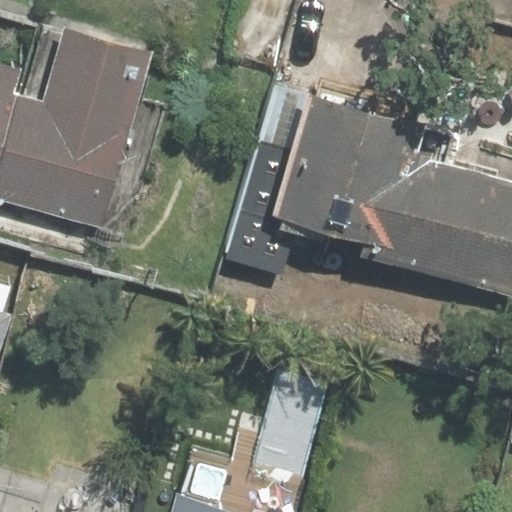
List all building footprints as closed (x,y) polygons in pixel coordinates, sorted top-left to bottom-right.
[(0,185),(111,217),(162,44),(75,19),(54,92),(20,81),(27,56),(0,48),(0,185)] [(326,88),(289,77),(240,245),(292,261),(310,200),(383,222),(378,242),(511,280),(511,136),(436,114),(437,110),(329,78),(326,88)] [(30,280),(0,268),(0,380),(25,311),(19,308),(30,280)] [(180,396),(160,471),(200,483),(220,407),(180,396)] [(401,458),(371,453),(365,486),(396,491),(401,458)]
